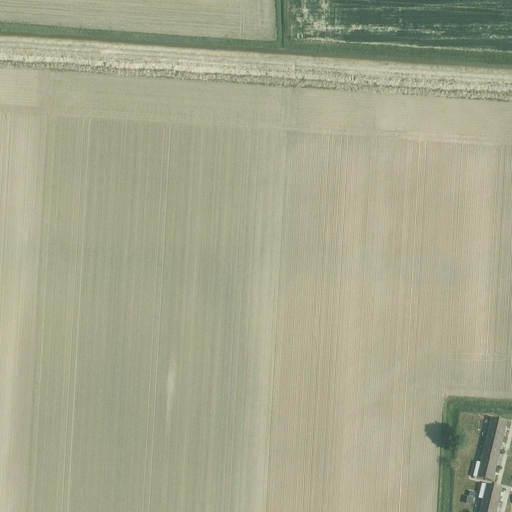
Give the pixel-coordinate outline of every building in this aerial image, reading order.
[(492,420),(488,435),(503,438),(507,423),(492,420)] [(503,438),(488,435),(485,449),(500,453),(503,438)] [(500,453),(485,449),(481,464),(496,467),(500,453)] [(477,463),(474,478),(493,482),(496,467),(481,464),(477,463)] [(482,484),(479,499),(483,500),(483,501),(498,505),(502,489),(487,486),(482,484)] [(483,501),(480,511),(496,511),(498,505),(483,501)]
